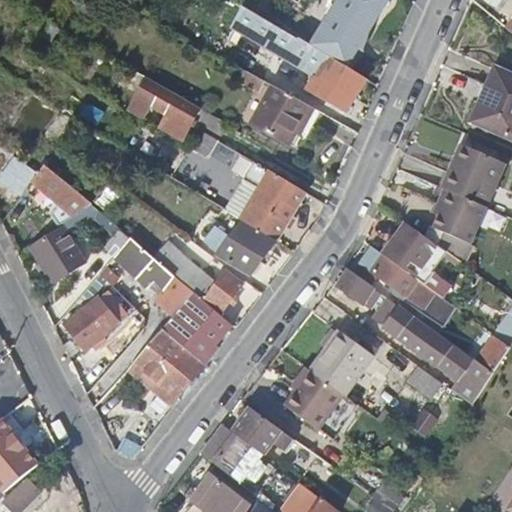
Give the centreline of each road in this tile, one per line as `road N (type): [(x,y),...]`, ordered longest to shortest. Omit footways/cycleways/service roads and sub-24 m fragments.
road 1 (residential): [(123,511),(343,230),(442,0)]
road 2 (residential): [(118,511),(0,276)]
